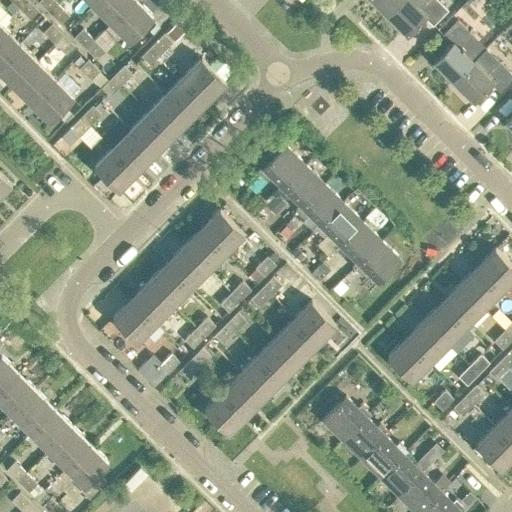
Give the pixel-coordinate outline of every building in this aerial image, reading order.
[(30,0),(23,0),(19,5),(30,16),(39,8),(30,0)] [(39,0),(50,10),(58,1),(56,0),(39,0)] [(95,0),(93,2),(111,20),(130,0),(95,0)] [(140,0),(130,0),(111,20),(129,38),(154,14),(140,0)] [(374,0),(387,12),(398,0),(374,0)] [(448,8),(440,0),(398,0),(387,12),(407,32),(424,15),(433,23),(448,8)] [(58,1),(50,10),(61,21),(69,13),(58,1)] [(433,58),(453,78),(486,45),(457,17),(442,32),(450,41),(433,58)] [(43,29),(55,41),(63,32),(52,21),(43,29)] [(0,24),(0,59),(20,40),(2,22),(0,24)] [(74,34),(85,45),(94,37),(83,26),(74,34)] [(164,31),(153,42),(161,51),(172,40),(164,31)] [(63,32),(55,41),(66,52),(74,43),(63,32)] [(94,37),(85,45),(97,57),(105,48),(94,37)] [(0,59),(0,66),(15,81),(38,58),(20,40),(0,59)] [(161,51),(153,42),(141,53),(150,62),(161,51)] [(511,76),(511,71),(486,45),(453,78),(473,98),(491,81),(499,89),(511,76)] [(201,55),(183,73),(208,97),(226,79),(201,55)] [(99,68),(88,57),(80,65),(91,77),(99,68)] [(15,81),(33,98),(55,76),(38,58),(15,81)] [(124,62),(113,74),(121,82),(132,71),(124,62)] [(183,73),(165,91),(190,115),(208,97),(183,73)] [(121,82),(113,74),(101,85),(110,93),(121,82)] [(55,76),(33,98),(52,116),(74,94),(55,76)] [(165,91),(148,109),(172,133),(190,115),(165,91)] [(93,103),(81,114),(90,122),(101,111),(93,103)] [(148,109),(130,127),(154,151),(172,133),(148,109)] [(90,122),(81,114),(70,125),(79,133),(90,122)] [(130,127),(112,145),(137,169),(154,151),(130,127)] [(270,175),(279,184),(281,186),(305,162),(286,142),(263,166),(261,164),(257,168),(267,179),(270,175)] [(137,169),(112,145),(94,163),(118,187),(137,169)] [(289,194),(298,203),(300,205),(324,181),(305,162),(281,186),(279,184),(276,187),(278,190),(286,197),(289,194)] [(0,169),(0,192),(12,181),(0,169)] [(308,213),(317,222),(319,224),(343,199),(324,181),(300,205),(298,203),(295,206),(305,216),(308,213)] [(278,190),(271,197),(279,204),(286,197),(278,190)] [(249,203),(256,210),(266,199),(259,193),(249,203)] [(327,232),(336,240),(338,243),(362,218),(343,199),(319,224),(317,222),(314,225),(324,235),(327,232)] [(220,206),(202,224),(226,249),(244,231),(220,206)] [(291,227),(302,218),(296,211),(286,221),(291,227)] [(346,250),(355,259),(357,261),(381,237),(362,218),(338,243),(336,240),(333,244),(343,254),(346,250)] [(202,224),(184,242),(208,267),(226,249),(202,224)] [(357,261),(355,259),(352,263),(362,273),(365,269),(377,281),(401,256),(381,237),(357,261)] [(184,242),(166,260),(191,285),(208,267),(184,242)] [(304,253),(297,245),(291,251),(299,259),(304,253)] [(511,261),(495,245),(477,263),(501,287),(510,296),(511,293),(511,261)] [(273,249),(268,254),(274,260),(276,262),(281,256),(273,249)] [(274,260),(268,254),(267,253),(256,265),(264,273),(276,262),(274,260)] [(166,260),(148,278),(173,303),(191,285),(166,260)] [(459,281),(483,305),(492,314),(510,296),(501,287),(477,263),(459,281)] [(273,273),(262,285),(270,293),(282,282),(273,273)] [(148,278),(130,296),(155,320),(173,303),(148,278)] [(242,278),(231,290),(240,298),(251,287),(242,278)] [(341,278),(332,286),(339,293),(348,285),(341,278)] [(459,281),(441,299),(466,323),(483,305),(459,281)] [(270,293),(262,285),(251,296),(259,304),(270,293)] [(240,298),(231,290),(220,301),(229,309),(240,298)] [(155,320),(130,296),(112,314),(137,339),(155,320)] [(312,297),(293,316),(318,340),(336,322),(312,297)] [(466,323),(441,299),(423,317),(448,341),(457,350),(474,332),(466,323)] [(238,309),(226,320),(235,329),(246,317),(238,309)] [(207,314),(196,325),(204,334),(215,323),(207,314)] [(293,316),(276,334),(300,358),(318,340),(293,316)] [(423,317),(406,335),(430,359),(448,341),(423,317)] [(235,329),(226,320),(215,331),(224,340),(235,329)] [(204,334),(196,325),(185,336),(193,345),(204,334)] [(511,336),(511,333),(505,327),(494,338),(502,346),(511,336)] [(276,334),(258,351),(282,376),(300,358),(276,334)] [(430,359),(406,335),(387,353),(412,377),(430,359)] [(202,345),(191,356),(199,364),(211,353),(202,345)] [(511,347),(511,346),(500,357),(509,366),(511,362),(511,347)] [(147,376),(154,384),(180,359),(171,350),(160,361),(158,359),(154,364),(157,367),(147,376)] [(0,351),(0,388),(19,369),(1,351),(0,351)] [(258,351),(240,369),(265,394),(282,376),(258,351)] [(481,351),(469,362),(478,371),(489,360),(481,351)] [(199,364),(191,356),(180,367),(188,376),(199,364)] [(509,366),(500,357),(489,369),(497,377),(509,366)] [(478,371),(469,362),(458,374),(467,382),(478,371)] [(0,388),(0,399),(12,412),(37,387),(19,369),(0,388)] [(240,369),(222,387),(247,412),(265,394),(240,369)] [(476,382),(465,393),(473,402),(484,390),(476,382)] [(12,412),(30,429),(55,405),(37,387),(12,412)] [(247,412),(222,387),(204,406),(229,430),(247,412)] [(433,399),(442,407),(453,396),(445,387),(433,399)] [(322,418),(341,437),(365,413),(368,415),(371,411),(361,401),(357,405),(346,393),(322,418)] [(473,402),(465,393),(453,404),(462,413),(473,402)] [(30,429),(48,447),(73,423),(55,405),(30,429)] [(511,405),(494,423),(511,440),(511,405)] [(341,437),(360,456),(384,431),(387,434),(390,430),(380,420),(376,423),(368,415),(365,413),(341,437)] [(48,447),(66,465),(91,440),(73,423),(48,447)] [(511,454),(511,440),(494,423),(476,441),(501,466),(511,454)] [(360,456),(379,475),(403,450),(405,452),(409,449),(399,439),(395,442),(387,434),(384,431),(360,456)] [(91,440),(66,465),(84,483),(80,487),(89,495),(106,478),(98,470),(109,459),(91,440)] [(379,475),(398,493),(422,469),(424,471),(428,468),(418,458),(414,461),(405,452),(403,450),(379,475)] [(6,467),(18,478),(26,469),(15,458),(6,467)] [(26,469),(18,478),(29,489),(37,481),(26,469)] [(398,493),(416,511),(417,511),(441,488),(443,490),(447,487),(437,477),(433,480),(424,471),(422,469),(398,493)] [(441,488),(417,511),(456,511),(460,508),(462,510),(466,505),(456,495),(452,499),(443,490),(441,488)] [(11,497),(23,509),(31,500),(20,489),(11,497)] [(469,489),(461,497),(467,503),(475,495),(469,489)] [(42,503),(51,511),(55,511),(62,505),(51,494),(42,503)] [(31,500),(23,509),(26,511),(41,511),(42,511),(31,500)]
